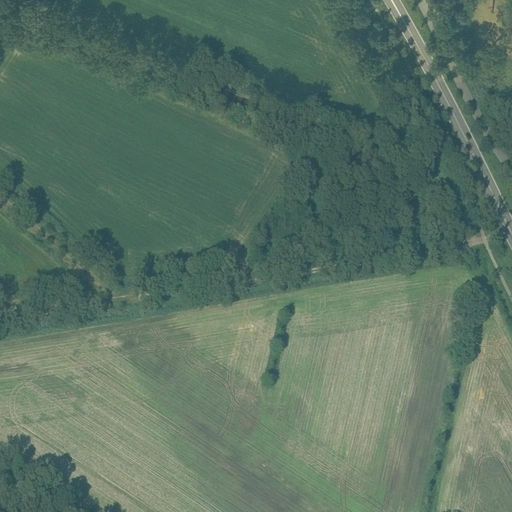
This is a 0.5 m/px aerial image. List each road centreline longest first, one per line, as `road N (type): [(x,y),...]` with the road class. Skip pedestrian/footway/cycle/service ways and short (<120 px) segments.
road 1 (track): [(445,247),(420,209),(386,183),(276,129),(0,17)]
road 2 (track): [(484,239),(0,320)]
road 3 (secondary): [(510,234),(390,0)]
road 4 (unclassified): [(511,168),(420,0)]
road 5 (track): [(117,300),(0,198)]
